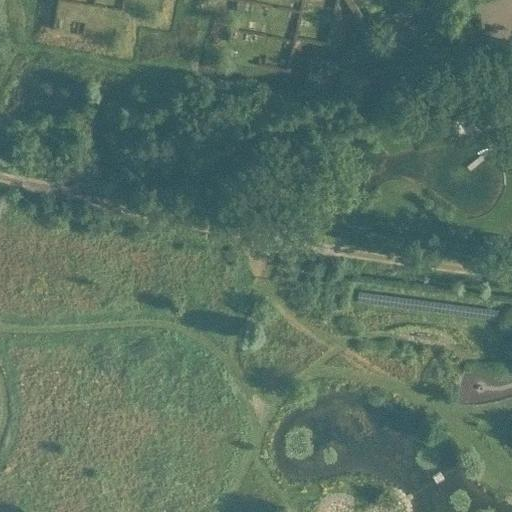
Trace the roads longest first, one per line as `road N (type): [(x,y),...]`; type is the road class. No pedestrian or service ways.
road 1 (track): [(105,200),(255,238),(511,271)]
road 2 (track): [(472,45),(105,200)]
